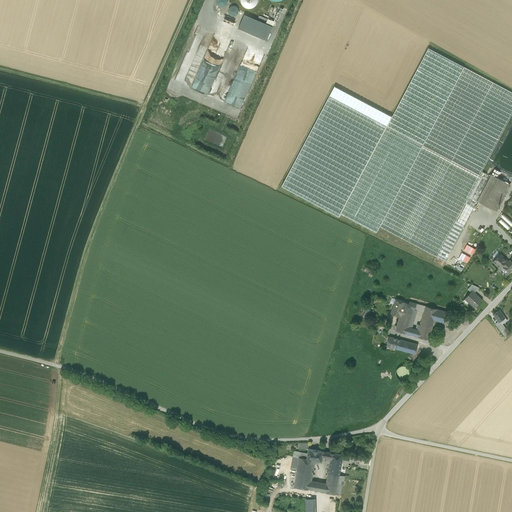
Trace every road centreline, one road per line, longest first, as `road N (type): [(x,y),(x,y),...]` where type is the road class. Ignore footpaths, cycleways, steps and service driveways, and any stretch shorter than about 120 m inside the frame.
road 1 (unclassified): [(376,431),(274,440),(226,435),(102,382),(0,351)]
road 2 (track): [(58,366),(88,246),(191,0)]
road 3 (unclassified): [(511,285),(376,431)]
road 4 (track): [(145,105),(0,68)]
road 5 (track): [(511,461),(376,431)]
